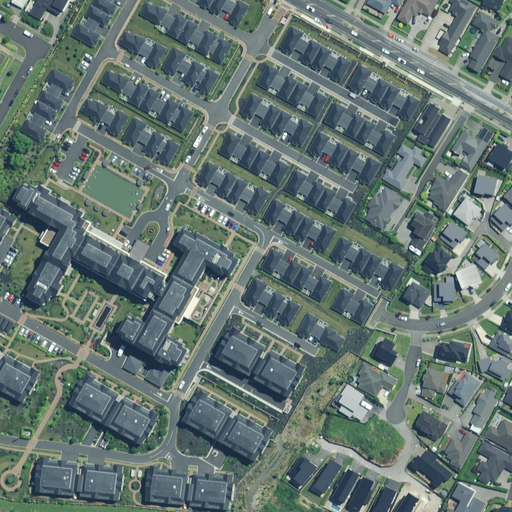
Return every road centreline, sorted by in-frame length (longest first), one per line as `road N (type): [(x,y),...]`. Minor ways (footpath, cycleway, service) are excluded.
road 1 (secondary): [(304,0),(511,117)]
road 2 (residential): [(256,44),(395,122)]
road 3 (residential): [(218,112),(354,189)]
road 4 (residential): [(178,183),(64,118)]
road 5 (residential): [(104,49),(218,112)]
road 6 (residential): [(378,294),(263,235)]
road 7 (residential): [(109,368),(0,307)]
